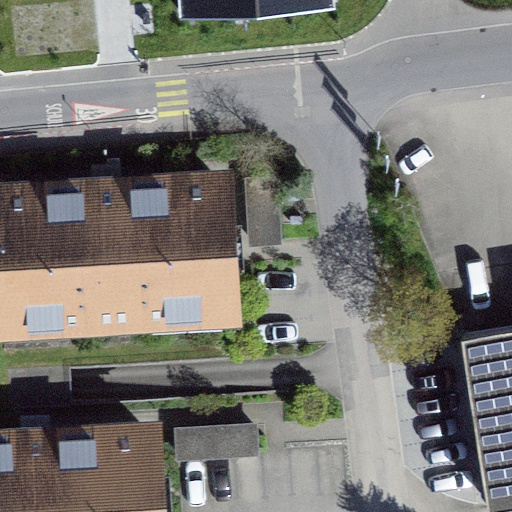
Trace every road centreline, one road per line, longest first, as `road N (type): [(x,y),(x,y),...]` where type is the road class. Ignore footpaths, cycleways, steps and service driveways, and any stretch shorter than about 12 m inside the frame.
road 1 (residential): [(383,511),(330,88)]
road 2 (residential): [(330,88),(0,113)]
road 3 (residential): [(511,50),(428,59),(330,88)]
